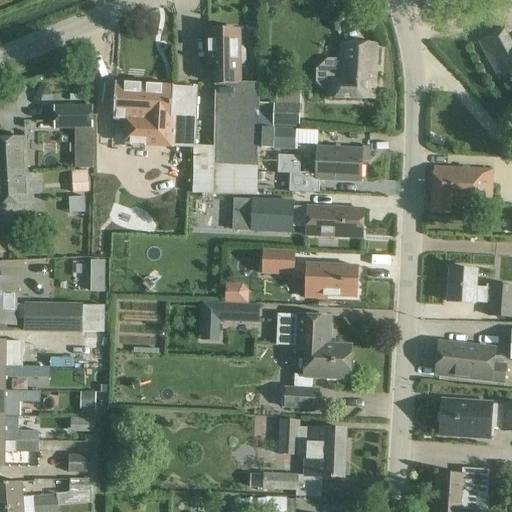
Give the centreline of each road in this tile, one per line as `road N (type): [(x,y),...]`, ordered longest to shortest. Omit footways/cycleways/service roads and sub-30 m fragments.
road 1 (tertiary): [(391,511),(413,67)]
road 2 (unclassified): [(0,58),(149,0)]
road 3 (unclassified): [(511,149),(433,69),(413,67)]
